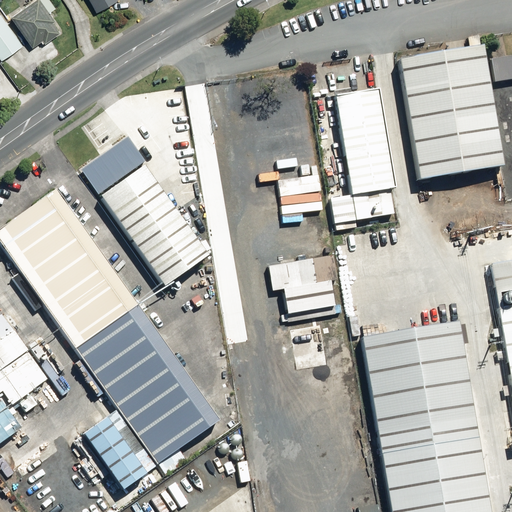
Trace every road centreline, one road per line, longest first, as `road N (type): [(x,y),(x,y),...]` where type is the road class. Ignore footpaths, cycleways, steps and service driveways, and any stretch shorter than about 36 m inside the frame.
road 1 (unknown): [(377,34),(414,238),(469,323),(503,511)]
road 2 (secondary): [(0,142),(98,73),(225,0)]
